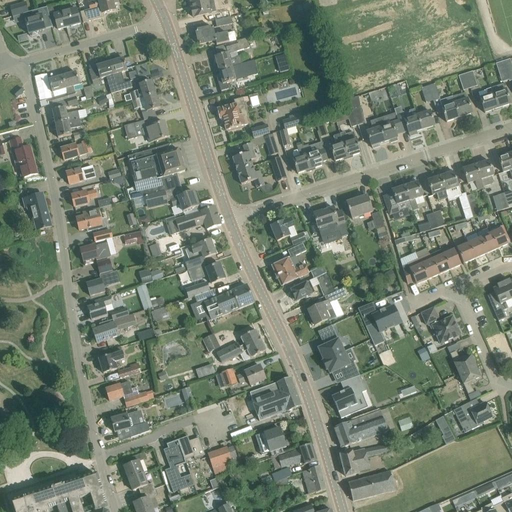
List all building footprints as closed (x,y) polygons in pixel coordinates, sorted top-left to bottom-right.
[(90,11),(81,13),(84,23),(104,18),(103,14),(115,11),(113,2),(118,1),(117,0),(98,0),(99,1),(89,4),(90,11)] [(215,0),(216,0),(215,0),(191,0),(193,9),(192,9),(192,11),(191,13),(191,15),(194,17),(194,18),(211,14),(217,12),(215,0)] [(26,3),(10,7),(13,17),(28,12),(26,3)] [(223,9),(225,19),(232,17),(230,7),(223,9)] [(47,8),(24,14),(29,35),(30,34),(30,36),(32,37),(37,36),(38,34),(37,32),(46,30),(43,22),(50,20),(47,8)] [(55,16),(59,30),(81,24),(77,10),(55,16)] [(232,17),(225,19),(226,20),(216,21),(218,28),(234,25),(232,18),(233,18),(232,17)] [(230,42),(237,41),(235,32),(228,34),(228,33),(215,36),(214,28),(197,32),(200,45),(216,42),(217,46),(230,43),(230,42)] [(27,35),(20,37),(22,43),(29,41),(27,35)] [(215,57),(219,71),(248,63),(248,62),(242,64),(240,57),(239,57),(237,52),(249,48),(247,40),(217,49),(219,56),(215,57)] [(124,59),(110,63),(117,86),(125,84),(122,73),(128,72),(124,59)] [(511,65),(510,61),(502,63),(508,81),(511,79),(511,65)] [(117,86),(110,63),(97,67),(97,68),(89,70),(93,82),(107,78),(111,94),(119,92),(117,86)] [(248,63),(219,71),(221,78),(218,79),(218,78),(217,78),(221,92),(228,90),(226,84),(236,81),(234,75),(245,72),(244,71),(250,70),(248,63)] [(508,81),(502,63),(495,65),(501,84),(508,81)] [(136,72),(129,74),(131,80),(137,78),(136,72)] [(66,90),(68,95),(75,92),(74,88),(80,86),(76,73),(62,77),(66,90)] [(472,73),(466,75),(471,89),(477,87),(472,73)] [(471,89),(466,75),(457,78),(462,92),(471,89)] [(49,81),(53,93),(66,90),(62,77),(49,81)] [(130,94),(133,102),(156,95),(152,81),(139,85),(141,91),(130,94)] [(132,82),(125,84),(117,86),(119,92),(133,88),(132,82)] [(434,85),(429,87),(433,102),(439,100),(434,85)] [(493,94),(498,109),(503,107),(510,105),(511,105),(504,85),(492,89),(493,94)] [(81,99),(82,103),(95,99),(91,87),(84,89),(86,98),(81,99)] [(433,102),(429,87),(420,90),(425,104),(433,102)] [(486,113),(498,109),(493,94),(491,90),(479,94),(485,114),(486,113)] [(251,106),(259,104),(256,93),(248,95),(251,106)] [(48,100),(49,106),(67,101),(69,100),(68,95),(48,100)] [(156,95),(133,102),(135,111),(146,107),(147,112),(142,114),(144,121),(156,117),(154,111),(160,109),(156,95)] [(109,102),(106,96),(97,100),(100,106),(109,102)] [(359,97),(350,100),(354,112),(359,126),(365,124),(360,109),(361,109),(359,97)] [(460,119),(455,103),(453,97),(440,101),(447,123),(448,123),(448,122),(454,120),(460,119)] [(77,98),(69,100),(67,101),(69,106),(78,104),(77,98)] [(218,110),(221,120),(224,119),(227,131),(245,126),(245,125),(250,124),(244,103),(249,101),(248,98),(234,101),(235,106),(218,110)] [(468,99),(455,103),(460,119),(465,117),(465,116),(472,114),(472,115),(473,115),(470,105),(468,99)] [(53,111),(56,125),(79,120),(79,119),(80,119),(79,112),(67,115),(66,108),(53,111)] [(417,132),(422,131),(417,116),(415,110),(410,112),(412,118),(405,120),(404,116),(397,118),(398,122),(402,134),(408,132),(409,135),(410,135),(411,137),(418,135),(417,132)] [(431,111),(417,116),(422,131),(428,129),(434,127),(435,127),(431,111)] [(354,112),(346,115),(351,129),(359,126),(354,112)] [(304,125),(301,114),(289,117),(290,119),(283,121),(285,131),(304,125)] [(384,117),(377,120),(385,143),(390,141),(390,143),(391,144),(398,142),(398,141),(397,139),(398,139),(397,136),(402,134),(398,122),(387,125),(384,117)] [(79,120),(56,125),(59,139),(71,136),(70,131),(82,128),(80,119),(79,119),(79,120)] [(385,143),(377,120),(371,122),(374,130),(367,132),(372,147),(373,149),(380,147),(380,145),(385,143)] [(323,121),(316,123),(321,137),(328,135),(323,121)] [(147,128),(143,130),(145,136),(147,135),(150,143),(169,138),(165,123),(152,126),(152,127),(147,128)] [(135,125),(126,128),(129,140),(139,138),(135,125)] [(267,125),(251,130),(254,139),(270,134),(267,125)] [(74,135),(76,141),(87,137),(86,131),(74,135)] [(281,133),(285,148),(292,146),(288,131),(281,133)] [(347,134),(341,136),(348,158),(354,156),(360,154),(361,154),(357,141),(358,140),(356,134),(348,137),(347,134)] [(273,135),(263,138),(265,143),(268,142),(271,156),(278,154),(273,135)] [(348,158),(341,136),(335,138),(337,144),(330,147),(335,162),(336,162),(343,159),(343,160),(348,158)] [(246,155),(233,159),(238,172),(253,167),(251,160),(256,158),(252,147),(265,143),(263,138),(250,142),(251,144),(243,146),(246,155)] [(10,142),(13,152),(17,166),(21,165),(24,178),(38,174),(30,147),(25,149),(23,139),(10,142)] [(75,145),(61,149),(65,161),(81,157),(91,154),(88,141),(82,143),(83,145),(76,147),(75,145)] [(305,172),(311,170),(303,146),(302,142),(297,144),(298,150),(294,151),(293,154),(294,159),(293,159),(298,175),(299,174),(305,172)] [(303,146),(311,170),(316,168),(323,166),(323,167),(324,166),(322,162),(328,161),(322,143),(309,147),(308,145),(304,147),(303,146)] [(173,152),(171,145),(128,158),(136,188),(128,190),(131,201),(145,197),(145,198),(165,193),(181,188),(180,184),(165,188),(163,181),(156,157),(173,152)] [(179,150),(173,152),(156,157),(163,181),(186,174),(179,150)] [(499,158),(503,173),(510,171),(511,178),(511,156),(511,154),(506,156),(500,158),(499,158)] [(280,160),(272,163),(278,182),(287,179),(280,160)] [(482,164),(476,166),(483,187),(493,184),(494,182),(493,177),(494,176),(489,161),(488,161),(488,162),(482,164)] [(464,169),(463,169),(468,184),(475,182),(478,191),(484,189),(483,187),(476,166),(471,167),(471,168),(464,170),(464,169)] [(253,167),(238,172),(242,185),(255,181),(257,189),(265,187),(260,172),(255,173),(253,167)] [(81,169),(67,173),(70,186),(96,179),(93,168),(81,171),(81,169)] [(109,174),(111,181),(123,178),(121,171),(109,174)] [(446,175),(441,177),(448,199),(448,201),(459,197),(459,196),(462,195),(459,187),(459,188),(454,173),(453,173),(452,171),(446,173),(446,175)] [(448,199),(441,177),(436,179),(435,176),(428,179),(429,181),(428,181),(433,196),(437,195),(439,202),(448,199)] [(411,185),(405,187),(413,212),(417,211),(414,200),(423,197),(418,182),(417,183),(411,185)] [(413,212),(405,187),(400,188),(400,189),(393,191),(393,190),(392,191),(394,194),(384,198),(390,216),(406,210),(407,214),(413,212)] [(72,196),(75,208),(90,204),(89,200),(98,198),(96,191),(87,194),(87,192),(72,196)] [(171,200),(174,207),(181,205),(183,212),(199,207),(194,192),(178,198),(171,200)] [(165,193),(145,198),(148,210),(168,205),(165,193)] [(23,200),(26,209),(28,208),(28,210),(31,209),(37,231),(52,227),(43,194),(28,198),(28,199),(23,200)] [(498,196),(502,210),(509,208),(505,194),(498,196)] [(347,203),(352,219),(373,213),(367,197),(347,203)] [(99,202),(100,209),(113,206),(112,200),(99,202)] [(473,218),(480,216),(476,201),(469,203),(473,218)] [(215,207),(175,221),(179,233),(205,224),(207,231),(222,226),(215,207)] [(334,208),(314,214),(322,238),(340,232),(341,237),(349,234),(342,212),(336,214),(334,208)] [(85,217),(77,219),(80,231),(87,229),(88,232),(103,229),(101,221),(98,209),(84,213),(85,217)] [(439,228),(446,225),(441,211),(434,214),(439,228)] [(378,230),(381,243),(388,241),(384,228),(379,212),(372,215),(377,230),(378,230)] [(500,215),(502,221),(508,219),(505,213),(500,215)] [(439,228),(434,214),(427,216),(432,230),(439,228)] [(284,222),(272,227),(278,242),(290,237),(287,229),(294,226),(291,220),(285,223),(284,222)] [(503,226),(500,227),(501,230),(502,229),(508,243),(510,242),(503,226)] [(490,234),(497,250),(508,245),(508,243),(502,229),(501,230),(490,234)] [(40,231),(22,236),(23,242),(41,236),(40,231)] [(111,231),(94,235),(96,243),(107,240),(113,238),(111,231)] [(298,236),(291,239),(294,246),(310,240),(307,232),(298,236)] [(490,234),(479,239),(486,254),(497,250),(490,234)] [(141,235),(140,235),(125,238),(124,239),(126,246),(139,243),(140,245),(143,244),(141,235)] [(397,246),(411,242),(409,237),(395,241),(397,246)] [(479,239),(468,244),(475,259),(486,254),(479,239)] [(211,241),(192,248),(186,250),(191,262),(185,264),(188,271),(206,264),(204,259),(216,255),(211,241)] [(316,245),(319,253),(326,250),(322,242),(316,245)] [(81,250),(85,266),(94,264),(93,260),(97,259),(97,261),(111,258),(107,244),(95,247),(95,246),(81,250)] [(178,244),(167,247),(169,256),(181,253),(178,244)] [(303,244),(288,251),(291,259),(296,257),(306,252),(303,244)] [(475,259),(468,244),(457,249),(464,264),(475,259)] [(454,250),(443,255),(450,271),(461,266),(454,250)] [(430,255),(419,260),(428,280),(439,275),(432,260),(430,255)] [(443,255),(432,260),(439,275),(450,271),(443,255)] [(289,259),(273,267),(282,287),(299,279),(309,274),(305,265),(301,267),(294,270),(289,260),(289,259)] [(415,281),(417,285),(428,280),(419,260),(403,267),(408,285),(415,281)] [(99,264),(102,276),(114,273),(110,261),(99,264)] [(205,265),(191,270),(195,281),(209,276),(212,285),(225,280),(220,264),(206,269),(205,265)] [(324,266),(311,272),(314,279),(317,278),(327,274),(324,266)] [(149,270),(139,273),(143,285),(153,282),(149,270)] [(384,274),(388,283),(396,279),(392,271),(384,274)] [(87,285),(91,296),(105,292),(105,290),(120,286),(116,273),(101,277),(102,280),(87,285)] [(184,273),(171,277),(173,282),(186,278),(184,273)] [(330,295),(335,293),(330,280),(319,285),(325,297),(330,295)] [(511,300),(504,283),(497,285),(498,287),(493,289),(498,299),(490,302),(499,322),(507,318),(504,311),(509,309),(506,302),(511,300)] [(192,289),(195,297),(210,291),(207,284),(192,289)] [(307,284),(292,291),(293,294),(291,295),(294,300),(296,299),(297,302),(306,298),(311,296),(310,296),(312,295),(307,284)] [(137,288),(145,311),(153,308),(151,301),(146,285),(137,288)] [(205,305),(213,322),(255,303),(247,286),(238,290),(205,305)] [(337,294),(336,292),(331,295),(334,304),(349,298),(346,290),(337,294)] [(105,307),(113,305),(110,297),(95,302),(96,305),(88,308),(92,321),(108,316),(105,307)] [(151,301),(153,308),(154,309),(159,307),(159,306),(157,299),(151,301)] [(309,311),(315,326),(319,325),(329,320),(336,317),(329,302),(309,311)] [(374,303),(358,309),(366,328),(376,324),(380,333),(402,324),(394,307),(378,314),(374,303)] [(169,307),(152,312),(155,323),(162,321),(161,315),(170,313),(169,307)] [(436,335),(440,345),(461,336),(460,333),(461,333),(459,328),(458,328),(453,317),(441,323),(439,320),(440,320),(435,308),(422,314),(427,326),(428,325),(429,327),(431,328),(434,336),(436,335)] [(112,314),(114,321),(130,316),(128,310),(112,314)] [(114,321),(100,325),(102,329),(94,331),(98,344),(119,337),(117,331),(138,325),(135,315),(130,316),(114,321)] [(419,327),(415,316),(406,319),(409,330),(419,327)] [(332,326),(318,332),(321,338),(335,332),(332,326)] [(217,353),(222,364),(241,354),(244,361),(251,358),(251,359),(266,351),(256,331),(241,338),(245,345),(241,347),(238,343),(217,353)] [(204,341),(210,354),(222,348),(215,335),(204,341)] [(325,346),(319,349),(324,361),(344,352),(338,338),(330,342),(331,344),(325,346)] [(422,359),(429,355),(425,348),(418,352),(422,359)] [(324,361),(323,362),(327,371),(328,370),(330,374),(342,369),(347,381),(361,376),(354,362),(350,364),(344,352),(324,361)] [(451,355),(459,375),(476,367),(474,364),(476,362),(474,359),(472,358),(471,357),(467,359),(465,356),(460,359),(457,352),(451,355)] [(99,359),(104,374),(118,370),(115,362),(124,360),(122,353),(113,355),(99,359)] [(194,369),(197,378),(215,373),(212,363),(194,369)] [(119,373),(121,380),(143,373),(140,364),(131,367),(132,369),(119,373)] [(237,377),(240,384),(248,381),(251,386),(266,379),(260,366),(245,373),(245,374),(237,377)] [(476,367),(459,375),(468,395),(474,392),(471,385),(477,383),(476,380),(481,378),(480,376),(481,375),(480,371),(478,371),(476,367)] [(233,369),(217,375),(222,389),(237,384),(233,369)] [(159,376),(162,383),(169,380),(166,373),(159,376)] [(345,392),(332,397),(342,419),(351,415),(350,412),(359,408),(355,399),(358,397),(363,395),(362,393),(367,392),(361,376),(360,376),(360,377),(347,381),(341,383),(342,384),(345,392)] [(292,379),(250,394),(253,400),(251,401),(259,421),(288,411),(288,412),(302,406),(292,379)] [(130,383),(106,390),(110,402),(124,397),(125,401),(140,396),(137,388),(132,390),(130,383)] [(180,389),(184,401),(192,398),(188,387),(180,389)] [(140,396),(125,401),(128,409),(154,400),(153,392),(140,396)] [(454,411),(465,434),(494,419),(486,403),(478,407),(475,401),(469,404),(454,411)] [(192,404),(186,406),(188,413),(195,410),(192,404)] [(334,428),(342,449),(388,432),(387,430),(395,427),(388,409),(334,428)] [(141,412),(112,419),(115,433),(129,430),(130,434),(145,429),(144,424),(141,425),(139,418),(143,417),(141,412)] [(399,422),(403,433),(415,429),(411,418),(399,422)] [(280,429),(256,437),(260,448),(268,445),(272,458),(285,453),(283,449),(287,447),(280,429)] [(188,437),(178,441),(185,460),(194,457),(195,459),(205,455),(199,438),(190,442),(188,437)] [(185,460),(178,441),(167,445),(169,449),(164,451),(171,469),(166,471),(174,494),(195,486),(191,475),(181,479),(176,467),(187,464),(185,460)] [(299,450),(279,457),(282,468),(303,462),(304,466),(317,461),(312,445),(299,449),(299,450)] [(370,470),(367,458),(391,453),(389,445),(365,450),(353,453),(353,452),(341,455),(346,477),(358,474),(358,473),(370,470)] [(208,455),(213,469),(233,463),(231,459),(237,457),(234,446),(208,455)] [(124,467),(129,479),(144,473),(139,462),(144,460),(142,454),(128,459),(130,465),(124,467)] [(304,472),(309,495),(316,493),(326,490),(320,467),(310,469),(310,470),(304,472)] [(289,468),(272,475),(276,483),(288,478),(293,476),(289,468)] [(349,484),(353,502),(395,491),(391,472),(349,484)] [(139,489),(141,495),(155,490),(153,484),(148,485),(144,473),(129,479),(133,491),(139,489)] [(53,511),(58,510),(58,511),(109,511),(97,475),(13,502),(15,511),(53,511)] [(276,483),(276,484),(278,488),(290,484),(288,478),(276,483)] [(216,479),(210,482),(213,489),(219,487),(216,479)] [(495,483),(498,489),(498,491),(505,488),(502,480),(495,483)] [(490,493),(498,489),(495,483),(487,486),(490,493)] [(155,490),(141,495),(143,500),(134,504),(137,511),(149,511),(154,510),(149,498),(157,495),(155,490)] [(511,511),(511,494),(502,499),(504,502),(509,511),(511,511)] [(180,496),(170,499),(173,506),(183,502),(180,496)] [(456,508),(461,506),(458,499),(453,502),(456,508)] [(484,508),(481,509),(482,511),(483,511),(509,511),(504,502),(494,507),(492,504),(484,508)]
